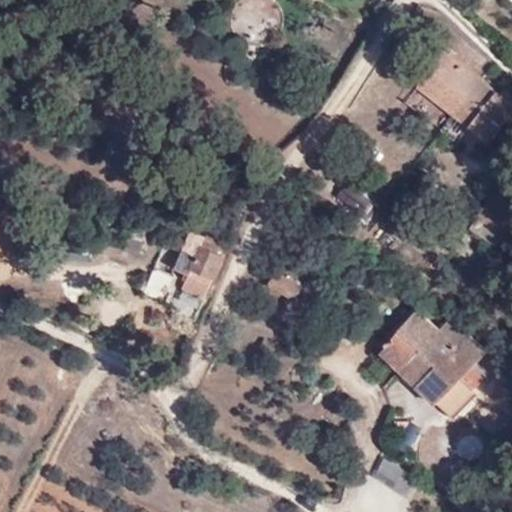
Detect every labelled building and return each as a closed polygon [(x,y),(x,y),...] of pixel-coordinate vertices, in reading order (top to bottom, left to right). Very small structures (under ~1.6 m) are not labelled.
[(416,88),(453,115),(479,82),(441,55),(416,88)] [(502,98),(479,82),(453,115),(487,141),(511,108),(511,88),(510,88),(502,98)] [(366,181),(379,190),(389,179),(376,170),(366,181)] [(346,185),(335,198),(357,214),(367,202),(346,185)] [(511,206),(495,193),(480,213),(506,231),(511,215),(511,206)] [(506,231),(480,213),(470,226),(496,244),(506,231)] [(187,271),(181,291),(206,300),(214,278),(218,279),(225,258),(204,250),(206,244),(187,238),(177,268),(187,271)] [(305,291),(270,271),(262,286),(297,307),(305,291)] [(440,310),(431,325),(401,366),(443,393),(461,372),(471,382),(480,371),(473,361),(476,357),(488,343),(447,313),(440,310)] [(380,352),(401,366),(431,325),(411,312),(380,352)] [(473,361),(480,371),(471,382),(475,385),(488,365),(476,357),(473,361)] [(443,393),(461,406),(475,385),(471,382),(461,372),(443,393)] [(392,438),(403,453),(423,438),(412,423),(392,438)]
